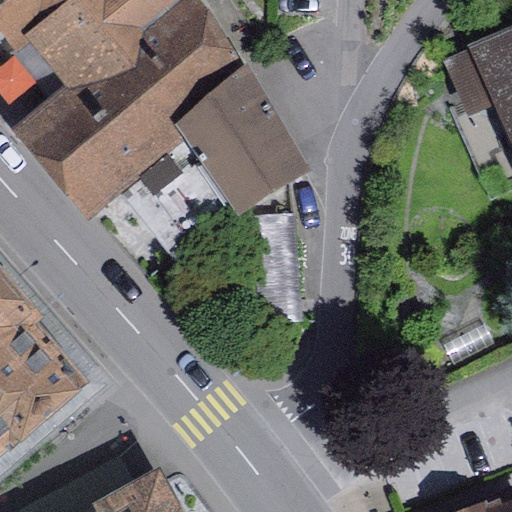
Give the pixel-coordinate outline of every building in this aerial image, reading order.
[(0,0),(31,36),(76,0),(0,0)] [(181,125),(242,73),(194,0),(186,0),(75,91),(30,129),(91,203),(181,125)] [(75,91),(186,0),(76,0),(31,36),(75,91)] [(511,43),(459,67),(511,189),(511,43)] [(242,73),(181,125),(190,135),(167,154),(169,156),(124,195),(175,258),(299,170),(242,73)] [(258,217),(263,298),(299,295),(293,215),(258,217)] [(0,492),(99,408),(0,294),(0,492)] [(171,511),(156,484),(134,496),(114,461),(22,511),(171,511)] [(511,511),(511,494),(466,511),(511,511)]
